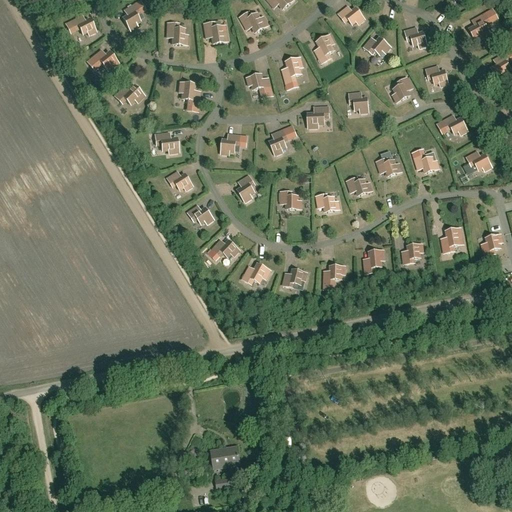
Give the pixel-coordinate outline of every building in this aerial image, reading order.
[(265,0),(274,10),(278,6),(283,11),(295,1),(293,0),(265,0)] [(130,32),(137,28),(135,26),(140,23),(136,17),(139,15),(134,6),(125,12),(127,17),(123,20),(130,32)] [(351,13),(348,8),(338,16),(345,24),(348,22),(353,27),(356,24),(359,27),(365,22),(355,10),(351,13)] [(252,18),(249,14),(240,20),(247,32),(251,29),(256,36),(269,27),(263,19),(261,20),(257,15),(252,18)] [(476,44),(485,39),(483,36),(488,33),(485,27),(490,25),(484,15),(472,22),(475,27),(469,30),(476,44)] [(85,23),(82,17),(71,23),(76,33),(80,31),(83,36),(87,34),(89,38),(96,34),(89,20),(85,23)] [(214,29),(214,24),(204,25),(206,40),(212,39),(213,46),(227,44),(225,34),(222,34),(221,28),(214,29)] [(187,47),(187,37),(184,37),(184,30),(178,30),(178,25),(168,25),(167,39),(173,39),(172,47),(187,47)] [(418,35),(416,29),(405,33),(408,44),(412,42),(414,49),(418,47),(419,51),(427,48),(423,34),(418,35)] [(322,66),(330,61),(328,56),(334,53),(331,47),(334,46),(329,37),(317,44),(320,50),(315,53),(322,66)] [(391,49),(379,40),(376,44),(371,40),(364,49),(372,56),(375,53),(380,57),(383,53),(386,56),(391,49)] [(105,57),(101,52),(92,60),(99,68),(101,66),(106,71),(110,67),(112,70),(119,65),(109,54),(105,57)] [(499,83),(507,78),(505,75),(511,72),(508,66),(511,64),(506,54),(494,62),(497,66),(491,70),(499,83)] [(286,86),(296,83),(295,78),(301,76),(299,70),(303,69),(300,60),(286,64),(288,70),(282,72),(286,86)] [(439,74),(437,68),(426,71),(429,82),(433,81),(435,87),(440,86),(441,89),(448,87),(444,72),(439,74)] [(263,82),(262,76),(246,80),(248,88),(252,87),(253,91),(260,90),(261,94),(271,92),(269,80),(263,82)] [(397,105),(410,97),(407,93),(413,90),(407,80),(397,85),(399,88),(393,92),(396,96),(393,97),(397,105)] [(199,108),(200,94),(194,93),(195,86),(180,85),(179,95),(182,95),(182,100),(188,101),(188,107),(199,108)] [(144,98),(134,88),(129,92),(125,88),(115,98),(122,105),(125,102),(131,107),(135,102),(138,105),(144,98)] [(361,100),(361,94),(349,95),(350,107),(354,106),(355,113),(360,112),(361,115),(368,115),(367,99),(361,100)] [(308,131),(318,130),(318,127),(324,126),(324,120),(329,120),(328,109),(314,109),(314,115),(308,115),(308,131)] [(456,123),(453,117),(442,123),(448,133),(451,131),(455,137),(459,134),(461,137),(468,133),(460,120),(456,123)] [(276,158),(283,154),(282,152),(286,150),(283,144),(288,142),(283,132),(272,136),(274,141),(269,143),(276,158)] [(170,141),(169,135),(155,136),(156,147),(162,147),(162,153),(168,152),(169,156),(178,155),(177,140),(170,141)] [(239,148),(241,137),(229,136),(228,142),(223,141),(221,157),(229,157),(229,154),(235,155),(235,148),(239,148)] [(480,159),(477,154),(466,159),(471,169),(475,166),(479,173),(483,170),(485,173),(492,169),(484,156),(480,159)] [(426,161),(425,157),(414,160),(418,172),(423,170),(425,176),(440,171),(437,163),(434,164),(432,159),(426,161)] [(388,164),(387,161),(377,164),(380,175),(386,173),(388,178),(402,174),(399,166),(396,167),(395,162),(388,164)] [(180,179),(177,173),(167,180),(173,189),(177,187),(180,193),(184,190),(186,193),(193,188),(185,176),(180,179)] [(246,205),(252,201),(250,197),(254,195),(251,189),(254,187),(248,178),(239,184),(242,189),(237,192),(246,205)] [(359,183),(357,179),(347,183),(351,194),(356,193),(358,198),(373,193),(370,185),(367,186),(365,181),(359,183)] [(302,211),(302,203),(298,203),(298,198),(292,198),(292,194),(281,194),(281,206),(286,206),(286,211),(302,211)] [(328,200),(327,196),(316,198),(318,210),(324,209),(325,214),(340,212),(339,204),(335,204),(334,199),(328,200)] [(201,213),(197,208),(188,215),(194,224),(198,221),(202,227),(206,224),(208,227),(214,222),(205,209),(201,213)] [(444,255),(455,253),(454,248),(460,247),(459,241),(463,240),(461,230),(446,233),(447,240),(441,241),(444,255)] [(484,258),(494,256),(494,252),(500,250),(499,245),(503,245),(501,236),(486,240),(487,245),(481,247),(484,258)] [(225,246),(221,242),(212,251),(220,258),(223,255),(228,260),(232,256),(234,258),(239,253),(228,242),(225,246)] [(404,266),(414,265),(414,261),(421,260),(420,255),(424,254),(423,246),(408,248),(408,253),(402,254),(404,266)] [(365,275),(376,274),(375,270),(382,269),(381,263),(385,263),(384,253),(369,254),(370,261),(364,262),(365,275)] [(271,273),(257,266),(254,272),(249,269),(242,281),(252,287),(254,282),(260,286),(263,280),(266,281),(271,273)] [(324,285),(335,285),(335,282),(342,282),(342,276),(345,276),(345,268),(330,268),(330,273),(324,273),(324,285)] [(306,283),(307,275),(292,272),(291,277),(286,276),(283,287),(293,289),(294,286),(301,287),(302,282),(306,283)] [(214,471),(240,467),(237,449),(211,453),(214,471)] [(217,492),(235,489),(234,479),(215,482),(217,492)]
